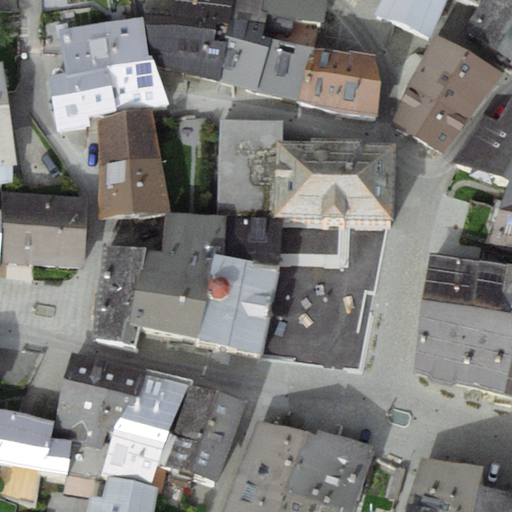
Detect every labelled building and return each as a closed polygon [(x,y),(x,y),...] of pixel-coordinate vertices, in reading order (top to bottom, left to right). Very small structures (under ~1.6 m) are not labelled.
[(173,0),(171,16),(229,25),(233,0),(173,0)] [(233,0),(229,25),(228,32),(314,46),(326,0),(233,0)] [(432,50),(452,0),(386,0),(376,23),(432,50)] [(511,0),(490,0),(463,38),(492,58),(511,29),(511,0)] [(145,16),(106,22),(113,66),(107,67),(114,112),(169,103),(154,64),(145,16)] [(228,32),(229,25),(171,16),(145,16),(154,64),(218,80),(228,32)] [(66,74),(107,67),(113,66),(106,22),(59,30),(66,74)] [(511,29),(492,58),(511,72),(511,29)] [(299,102),(314,46),(228,32),(218,80),(299,102)] [(375,52),(314,46),(299,102),(343,112),(377,116),(382,80),(375,52)] [(436,50),(408,101),(468,136),(504,93),(436,50)] [(0,183),(14,183),(3,61),(0,61),(0,183)] [(66,74),(49,77),(58,131),(91,125),(89,116),(114,112),(107,67),(66,74)] [(443,167),(468,136),(408,101),(393,136),(443,167)] [(98,119),(99,166),(161,158),(152,110),(98,119)] [(511,110),(497,133),(511,139),(511,110)] [(281,145),(282,124),(219,124),(218,219),(226,219),(274,220),(275,145),(281,145)] [(454,171),(502,197),(511,179),(511,139),(497,133),(484,125),(454,171)] [(275,145),(274,220),(281,220),(393,222),(394,147),(281,145),(275,145)] [(171,212),(161,158),(99,166),(99,220),(171,212)] [(511,194),(511,179),(502,197),(509,201),(511,194)] [(3,209),(0,256),(0,262),(84,267),(88,197),(4,193),(3,209)] [(511,194),(509,201),(488,253),(511,260),(511,194)] [(136,329),(197,343),(206,297),(214,257),(223,258),(226,219),(218,219),(166,217),(160,254),(146,252),(131,327),(136,329)] [(226,219),(223,258),(279,268),(281,220),(274,220),(226,219)] [(91,341),(133,348),(136,329),(131,327),(146,252),(101,248),(91,341)] [(262,357),(279,268),(223,258),(214,257),(206,297),(197,343),(262,357)] [(415,386),(505,411),(511,384),(511,285),(432,265),(415,386)] [(55,436),(108,449),(114,426),(119,427),(125,407),(137,409),(147,374),(147,371),(71,353),(55,436)] [(125,407),(119,427),(172,442),(189,384),(147,374),(137,409),(125,407)] [(246,401),(189,384),(172,442),(165,466),(219,482),(246,401)] [(17,411),(0,409),(0,465),(1,465),(0,467),(0,495),(35,505),(39,470),(67,474),(73,441),(51,437),(55,420),(17,411)] [(224,511),(281,511),(287,495),(308,431),(257,421),(224,511)] [(165,466),(172,442),(119,427),(114,426),(108,449),(101,476),(107,477),(152,485),(159,464),(165,466)] [(308,431),(287,495),(340,511),(349,511),(351,511),(374,446),(317,430),(316,434),(308,431)] [(474,511),(480,484),(482,465),(422,457),(404,511),(474,511)] [(154,511),(158,487),(152,485),(107,477),(103,496),(90,495),(86,511),(154,511)] [(511,511),(511,492),(480,484),(474,511),(511,511)] [(339,511),(340,511),(287,495),(281,511),(339,511)]
